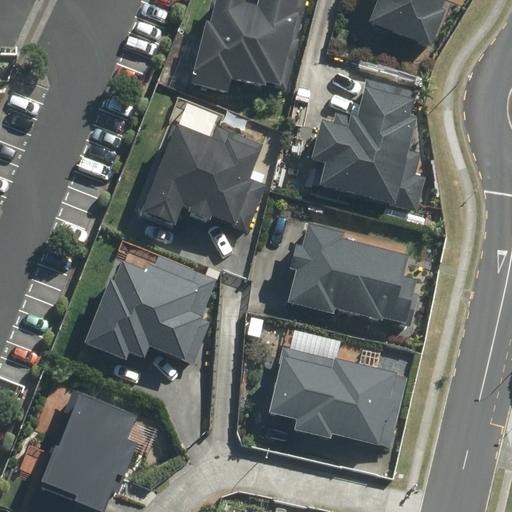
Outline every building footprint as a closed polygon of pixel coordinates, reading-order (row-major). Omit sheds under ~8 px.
[(257,0),(257,5),(232,0),(209,0),(192,88),(230,95),(232,82),(280,91),(297,0),(257,0)] [(378,0),(367,29),(432,55),(448,16),(442,13),(447,0),(378,0)] [(326,165),(320,188),(418,214),(429,172),(408,166),(420,119),(412,117),(419,92),(367,78),(356,118),(336,113),(333,124),(321,120),(311,161),(326,165)] [(210,140),(174,127),(142,214),(177,227),(182,211),(209,221),(210,218),(239,228),(255,185),(250,183),(264,143),(216,126),(210,140)] [(411,257),(344,239),(309,230),(304,250),(291,246),(283,275),(297,279),(290,305),(407,337),(422,281),(406,277),(411,257)] [(193,313),(206,278),(155,259),(150,272),(123,262),(115,285),(109,282),(86,345),(126,360),(129,352),(146,359),(150,347),(188,361),(204,317),(193,313)] [(402,376),(283,349),(268,415),(295,421),(293,431),(384,452),(402,376)] [(96,511),(102,511),(116,479),(127,483),(141,447),(131,443),(140,419),(74,392),(35,487),(96,511)]
